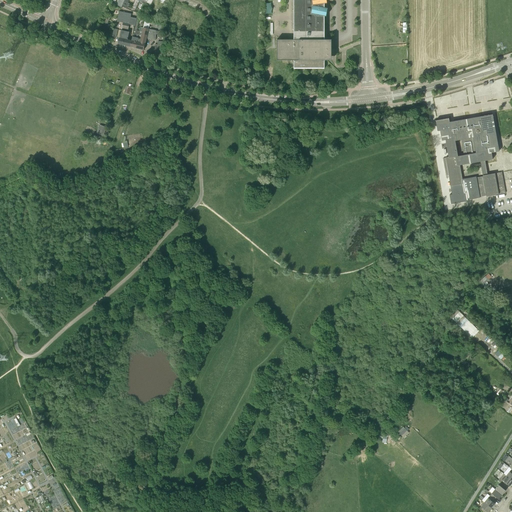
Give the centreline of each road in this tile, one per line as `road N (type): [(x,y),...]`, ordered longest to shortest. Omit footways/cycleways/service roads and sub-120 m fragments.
road 1 (tertiary): [(368,99),(208,89),(45,26)]
road 2 (tertiary): [(504,64),(368,99)]
